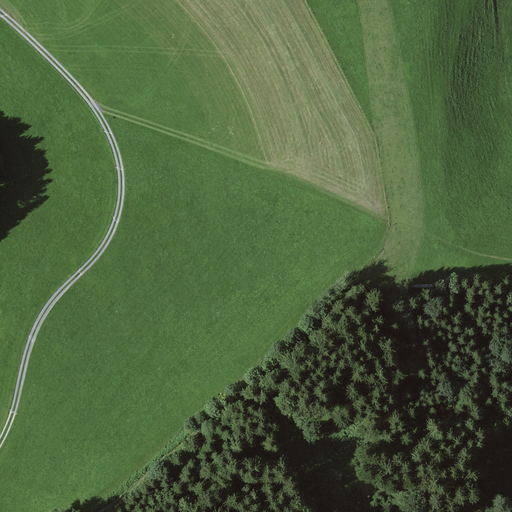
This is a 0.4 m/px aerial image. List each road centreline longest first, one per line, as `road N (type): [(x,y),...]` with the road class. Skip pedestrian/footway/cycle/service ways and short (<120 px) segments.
road 1 (track): [(96,109),(122,176),(114,227),(48,306),(0,440)]
road 2 (track): [(0,12),(96,109)]
